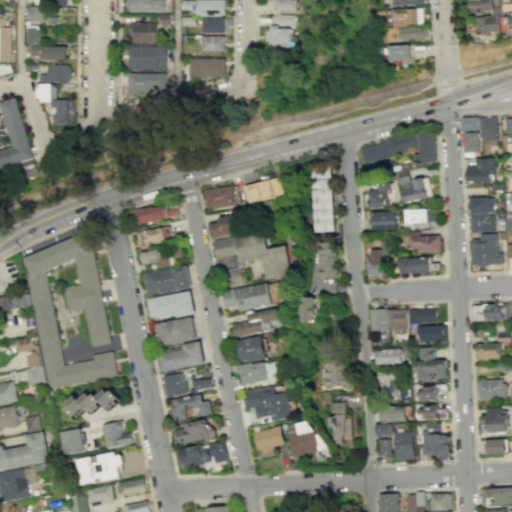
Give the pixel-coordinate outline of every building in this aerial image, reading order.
[(127,0),(127,8),(130,8),(130,12),(165,12),(165,0),(127,0)] [(193,0),(181,0),(181,9),(193,9),(193,0)] [(198,0),(198,14),(226,15),(226,0),(198,0)] [(298,11),(298,0),(277,0),(277,10),(298,11)] [(468,0),(501,0),(502,15),(501,15),(493,15),(493,10),(484,10),(484,14),(476,14),(476,11),(468,11),(468,0)] [(44,22),(44,7),(26,7),(26,22),(44,22)] [(423,8),(393,10),(394,28),(408,27),(407,25),(424,24),(423,8)] [(0,61),(12,61),(11,27),(5,27),(5,14),(0,14),(0,61)] [(281,15),(280,27),(294,27),(294,16),(281,15)] [(476,16),(493,15),(501,15),(501,16),(511,16),(511,24),(507,24),(508,36),(499,36),(498,31),(490,32),(490,35),(482,35),(482,32),(477,32),(476,16)] [(203,17),(226,18),(226,33),(203,33),(203,17)] [(134,42),(159,43),(160,22),(130,22),(130,35),(134,35),(134,42)] [(267,30),(266,42),(269,42),(269,45),(282,45),(282,47),(291,47),(291,29),(277,28),(277,25),(271,25),(270,28),(269,28),(269,30),(267,30)] [(428,28),(398,29),(398,41),(428,40),(428,28)] [(29,45),(44,45),(44,31),(29,31),(29,45)] [(203,36),(203,51),(225,51),(225,36),(203,36)] [(390,46),(390,61),(412,60),(411,45),(390,46)] [(31,46),(31,56),(42,56),(42,59),(68,59),(68,47),(31,46)] [(127,70),(158,70),(158,65),(169,65),(169,46),(127,47),(127,70)] [(188,58),(224,58),(224,76),(199,76),(199,80),(188,80),(188,58)] [(74,82),(74,65),(48,64),(47,74),(40,74),(40,81),(74,82)] [(0,75),(14,71),(11,65),(5,67),(5,65),(0,66),(0,75)] [(128,72),(128,95),(135,95),(135,98),(167,90),(167,72),(128,72)] [(75,124),(75,98),(59,99),(59,82),(36,82),(36,99),(40,99),(40,105),(50,105),(50,115),(56,115),(56,124),(75,124)] [(0,150),(14,146),(0,102),(16,97),(35,158),(0,168),(0,150)] [(482,118),(495,118),(496,141),(482,141),(482,118)] [(478,131),(477,119),(461,119),(462,131),(478,131)] [(436,161),(434,130),(417,131),(418,145),(418,153),(413,153),(414,162),(436,161)] [(387,140),(386,138),(415,131),(418,145),(393,151),(393,150),(390,151),(387,140)] [(465,133),(480,132),(481,152),(466,153),(465,133)] [(364,164),(394,155),(393,151),(393,150),(390,151),(387,140),(359,148),(364,164)] [(477,159),(495,158),(496,173),(494,174),(495,182),(468,184),(467,166),(477,165),(477,159)] [(360,166),(362,172),(360,173),(362,179),(382,173),(378,161),(360,166)] [(333,178),(333,167),(313,168),(314,179),(333,178)] [(412,180),(429,176),(434,197),(407,204),(402,184),(399,185),(396,173),(409,170),(412,180)] [(249,204),(286,194),(281,177),(245,186),(249,204)] [(334,189),(333,178),(314,179),(314,190),(334,189)] [(370,208),(392,206),(390,191),(396,191),(395,181),(375,183),(375,191),(369,191),(370,208)] [(209,207),(236,203),(234,186),(206,190),(209,207)] [(334,200),(334,189),(314,190),(315,201),(334,200)] [(496,213),(495,196),(470,198),(471,214),(496,213)] [(335,209),(334,200),(315,201),(315,210),(335,209)] [(181,214),(179,207),(167,210),(167,205),(136,209),(137,226),(164,221),(164,218),(181,214)] [(404,210),(437,208),(438,222),(429,223),(430,229),(404,230),(403,224),(405,223),(404,210)] [(335,219),(335,209),(315,210),(316,220),(335,219)] [(399,229),(398,211),(372,212),(373,230),(399,229)] [(497,231),(496,215),(490,216),(490,213),(471,214),(472,232),(497,231)] [(212,238),(237,233),(234,214),(219,217),(220,222),(210,224),(212,238)] [(336,232),(317,233),(316,220),(335,219),(336,232)] [(172,226),(136,232),(140,249),(153,247),(152,242),(160,241),(161,244),(175,241),(172,226)] [(418,254),(442,253),(441,234),(421,235),(421,230),(410,231),(411,249),(418,249),(418,254)] [(114,354),(119,382),(49,394),(22,261),(91,233),(112,347),(92,351),(85,313),(68,317),(64,292),(81,288),(76,262),(47,273),(66,369),(95,363),(94,359),(114,354)] [(213,242),(216,259),(238,255),(240,264),(262,260),(266,281),(292,276),(286,245),(269,248),(266,233),(236,239),(236,237),(213,242)] [(498,234),(480,234),(481,239),(470,239),(471,266),(505,265),(504,252),(499,252),(498,234)] [(321,278),(338,277),(336,242),(319,243),(321,278)] [(144,264),(157,262),(158,268),(175,265),(174,257),(168,258),(167,249),(143,253),(144,264)] [(367,274),(387,273),(386,255),(384,255),(384,249),(371,250),(371,256),(366,256),(367,274)] [(400,273),(441,271),(441,262),(433,263),(432,256),(399,258),(400,273)] [(194,288),(189,265),(144,274),(149,297),(194,288)] [(240,265),(244,283),(221,287),(217,270),(240,265)] [(239,311),(272,305),(268,282),(222,291),(225,308),(238,305),(239,311)] [(9,294),(12,309),(30,305),(27,290),(9,294)] [(197,314),(193,290),(149,298),(152,317),(178,312),(179,317),(197,314)] [(0,294),(7,293),(10,309),(0,310),(0,294)] [(301,296),(300,305),(297,305),(296,322),(311,323),(311,320),(312,320),(312,316),(315,314),(316,297),(301,296)] [(510,320),(509,304),(475,306),(476,321),(510,320)] [(235,337),(264,331),(262,323),(279,320),(277,308),(247,313),(248,320),(232,323),(235,337)] [(409,310),(410,325),(423,324),(423,322),(437,322),(437,308),(409,310)] [(370,330),(389,330),(388,309),(369,310),(370,330)] [(388,310),(389,329),(408,329),(407,309),(388,310)] [(199,339),(195,315),(157,322),(161,346),(199,339)] [(446,341),(445,324),(417,325),(418,335),(421,335),(422,343),(446,341)] [(511,332),(497,332),(497,341),(511,341),(511,332)] [(240,360),(249,359),(250,362),(266,359),(262,335),(236,340),(240,360)] [(17,351),(32,349),(30,337),(15,339),(17,351)] [(164,371),(206,363),(202,341),(184,344),(185,349),(161,353),(164,371)] [(503,342),(475,344),(476,360),(484,360),(484,361),(488,361),(488,358),(503,358),(503,342)] [(420,348),(420,360),(418,360),(418,380),(448,380),(448,360),(436,360),(436,347),(420,348)] [(28,365),(41,364),(38,348),(26,349),(28,365)] [(327,386),(348,385),(346,349),(325,350),(327,386)] [(403,349),(377,349),(378,364),(403,363),(403,349)] [(499,371),(511,370),(511,361),(499,362),(499,371)] [(236,365),(237,374),(240,373),(242,384),(267,379),(264,362),(252,364),(251,362),(236,365)] [(45,381),(42,364),(25,368),(28,384),(45,381)] [(378,370),(378,381),(381,381),(381,391),(398,390),(397,369),(378,370)] [(164,376),(185,372),(189,393),(168,397),(164,376)] [(194,379),(211,376),(214,388),(197,391),(194,379)] [(478,380),(479,399),(507,397),(507,383),(504,383),(504,379),(478,380)] [(0,404),(19,401),(15,380),(0,382),(0,404)] [(419,385),(419,400),(439,399),(439,393),(447,393),(447,384),(419,385)] [(246,408),(255,406),(257,417),(271,414),(272,421),(291,417),(286,392),(275,394),(274,386),(246,392),(248,401),(245,401),(246,408)] [(122,399),(111,409),(105,404),(93,415),(89,410),(77,420),(68,409),(71,407),(67,402),(77,394),(81,399),(89,392),(94,396),(96,394),(99,396),(107,389),(111,393),(115,390),(122,399)] [(198,416),(213,413),(210,400),(204,401),(202,394),(176,399),(178,407),(171,409),(173,421),(188,418),(187,409),(197,407),(198,416)] [(329,402),(330,414),(324,414),(324,428),(330,428),(330,440),(336,440),(336,443),(341,443),(341,438),(350,438),(349,417),(345,417),(345,401),(329,402)] [(420,405),(421,419),(449,418),(448,410),(439,410),(439,404),(420,405)] [(380,422),(394,422),(394,421),(407,421),(407,408),(397,408),(396,405),(388,406),(388,409),(379,409),(380,422)] [(0,408),(0,431),(1,431),(0,429),(19,425),(15,406),(0,408)] [(489,408),(489,416),(483,416),(484,435),(509,433),(508,414),(504,414),(504,407),(489,408)] [(25,418),(28,432),(42,429),(40,415),(25,418)] [(178,445),(218,438),(217,430),(208,422),(207,419),(184,423),(185,429),(176,430),(178,445)] [(102,424),(107,448),(114,446),(114,448),(125,446),(125,445),(135,443),(133,432),(124,434),(123,430),(125,430),(123,420),(102,424)] [(286,433),(292,455),(327,447),(306,421),(296,423),(298,431),(286,433)] [(376,435),(394,434),(394,423),(375,424),(376,435)] [(424,430),(424,454),(441,454),(441,459),(450,459),(450,434),(442,434),(441,423),(428,424),(429,430),(424,430)] [(280,424),(285,444),(271,447),(272,450),(262,453),(261,448),(258,449),(253,431),(280,424)] [(62,432),(66,455),(86,451),(81,428),(62,432)] [(0,445),(0,470),(51,461),(46,431),(26,434),(28,445),(6,449),(5,445),(0,445)] [(414,431),(395,432),(396,460),(415,459),(414,431)] [(391,438),(379,439),(380,454),(391,454),(391,438)] [(482,441),(483,454),(509,453),(509,439),(507,439),(507,438),(488,439),(488,441),(482,441)] [(210,443),(225,440),(228,460),(216,462),(215,456),(212,457),(210,443)] [(176,449),(180,469),(212,462),(209,446),(202,447),(202,444),(176,449)] [(116,452),(76,459),(81,486),(121,479),(119,466),(125,465),(123,454),(116,455),(116,452)] [(0,473),(0,496),(1,502),(31,496),(29,485),(38,483),(35,467),(0,473)] [(147,491),(145,478),(118,483),(119,488),(122,488),(122,490),(126,490),(127,494),(147,491)] [(115,500),(112,484),(88,489),(90,502),(101,500),(101,502),(115,500)] [(511,488),(484,488),(484,506),(511,505),(511,488)] [(415,491),(424,490),(425,505),(416,505),(415,493),(415,491)] [(379,511),(399,511),(399,508),(401,508),(400,492),(379,493),(379,511)] [(406,494),(415,493),(416,510),(407,510),(406,494)] [(450,493),(433,493),(433,501),(428,501),(428,511),(451,510),(451,507),(455,506),(454,493),(450,493)] [(86,495),(89,511),(73,511),(70,498),(86,495)] [(152,511),(149,500),(126,505),(126,507),(125,508),(126,511),(152,511)]
